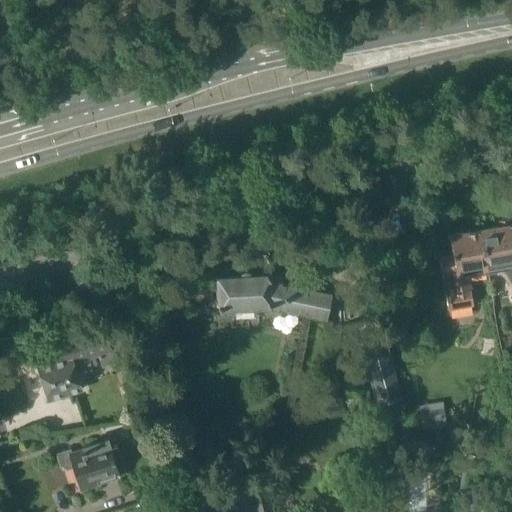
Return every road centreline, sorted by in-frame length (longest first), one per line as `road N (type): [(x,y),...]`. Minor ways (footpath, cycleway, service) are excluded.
road 1 (unclassified): [(511,153),(221,211),(0,282)]
road 2 (primary): [(0,173),(441,45)]
road 3 (primary): [(441,45),(288,58),(0,134)]
